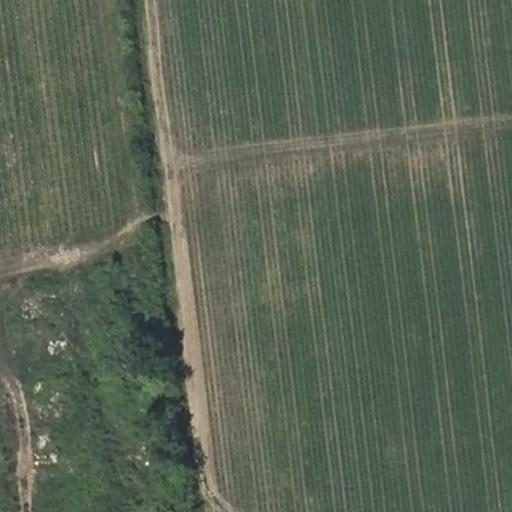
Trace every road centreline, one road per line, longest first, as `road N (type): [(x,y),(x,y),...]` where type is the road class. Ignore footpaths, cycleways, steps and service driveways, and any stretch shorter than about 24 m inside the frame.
road 1 (track): [(148,0),(211,477)]
road 2 (track): [(253,511),(164,439),(92,261),(0,279)]
